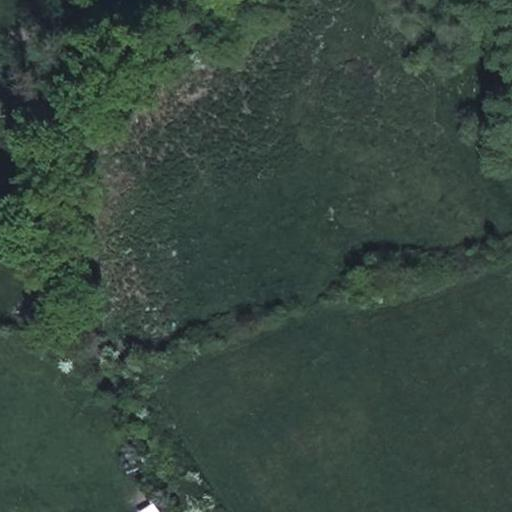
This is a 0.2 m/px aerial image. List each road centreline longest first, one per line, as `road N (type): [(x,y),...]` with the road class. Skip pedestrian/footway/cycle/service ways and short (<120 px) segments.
road 1 (track): [(53,102),(56,244),(87,347),(189,511)]
road 2 (track): [(0,111),(139,74),(237,13),(243,0)]
